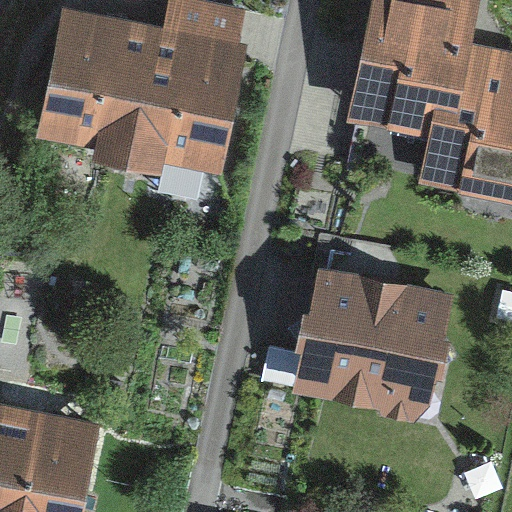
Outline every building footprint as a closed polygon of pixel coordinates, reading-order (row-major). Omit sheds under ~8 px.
[(382,0),(361,110),(446,126),(461,49),(470,3),(452,0),(382,0)] [(45,124),(130,141),(152,31),(67,14),(45,124)] [(130,141),(214,158),(237,49),(152,31),(130,141)] [(511,59),(461,49),(446,126),(436,175),(511,189),(511,59)] [(443,298),(326,273),(304,380),(420,405),(443,298)] [(0,411),(0,511),(73,511),(89,428),(0,411)]
